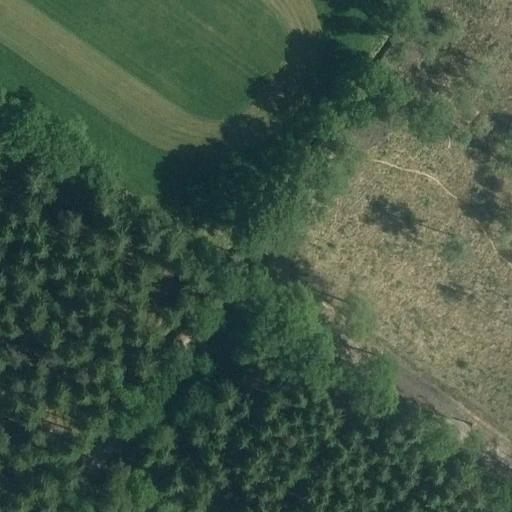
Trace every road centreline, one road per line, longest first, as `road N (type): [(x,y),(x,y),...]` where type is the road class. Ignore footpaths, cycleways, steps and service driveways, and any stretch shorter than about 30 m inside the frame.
road 1 (track): [(225,286),(288,304),(511,469)]
road 2 (track): [(95,461),(225,286)]
